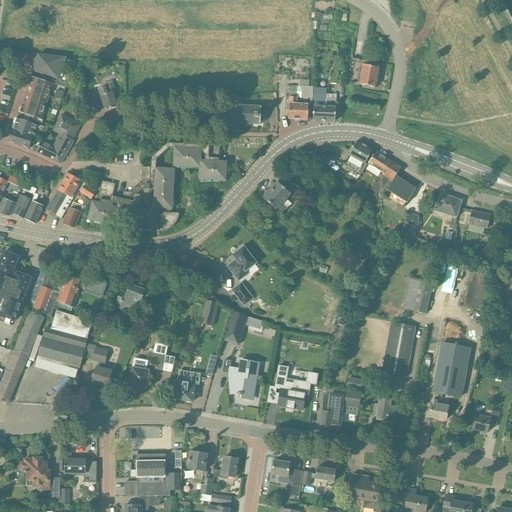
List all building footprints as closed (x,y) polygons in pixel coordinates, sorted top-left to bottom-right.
[(42,74),(56,79),(59,80),(58,82),(66,85),(69,77),(60,74),(62,68),(66,59),(38,55),(33,71),(42,74)] [(364,60),(352,58),(347,83),(375,88),(378,68),(363,65),(364,60)] [(31,77),(26,91),(48,99),(54,80),(44,77),(43,81),(31,77)] [(59,80),(56,79),(54,85),(65,88),(66,85),(58,82),(59,80)] [(309,81),(299,80),(299,87),(290,86),(290,96),(301,97),(301,98),(312,99),(313,87),(309,87),(309,81)] [(115,91),(112,81),(103,84),(105,87),(99,89),(101,96),(100,96),(105,111),(117,107),(112,92),(115,91)] [(48,99),(26,91),(19,113),(28,116),(31,117),(30,120),(42,124),(43,120),(41,120),(48,99)] [(84,94),(78,96),(81,102),(85,101),(87,100),(84,94)] [(101,108),(96,97),(87,100),(85,101),(90,112),(101,108)] [(297,98),(289,97),(288,120),(307,120),(308,105),(297,104),(297,98)] [(233,98),(230,98),(229,112),(228,112),(227,112),(226,114),(226,115),(227,116),(227,117),(228,117),(229,118),(228,132),(241,132),(242,124),(260,125),(261,107),(243,107),(243,99),(233,98)] [(336,101),(327,101),(326,108),(313,107),(313,120),(335,122),(336,101)] [(64,117),(61,116),(53,131),(60,135),(54,147),(42,141),(36,153),(60,165),(74,142),(72,141),(81,126),(73,122),(64,117)] [(8,143),(29,150),(32,140),(34,133),(41,135),(44,127),(40,126),(26,121),(17,118),(13,130),(12,130),(8,143)] [(220,142),(209,142),(209,145),(167,143),(151,158),(150,168),(142,167),(141,188),(135,193),(123,192),(123,199),(112,197),(115,185),(102,181),(98,200),(100,200),(99,203),(92,202),(88,220),(89,220),(89,219),(93,220),(93,221),(109,225),(109,224),(114,225),(113,226),(114,226),(115,221),(120,222),(119,223),(135,227),(135,226),(145,228),(145,229),(153,231),(153,229),(159,229),(159,232),(161,232),(163,232),(164,231),(166,231),(167,230),(169,230),(170,229),(172,228),(173,227),(174,226),(175,225),(176,223),(177,222),(178,220),(178,219),(179,217),(179,216),(179,214),(180,214),(180,213),(172,213),(172,201),(171,201),(172,191),(173,191),(174,175),(172,175),(173,170),(174,170),(156,169),(157,160),(169,149),(174,149),(173,167),(174,167),(174,165),(179,166),(179,167),(195,168),(195,167),(199,167),(199,180),(199,178),(204,178),(204,180),(220,181),(220,179),(225,180),(224,181),(225,181),(226,162),(219,162),(220,142)] [(365,164),(372,150),(357,142),(349,156),(350,156),(345,166),(361,174),(367,165),(365,164)] [(320,152),(316,160),(327,165),(331,158),(320,152)] [(401,168),(375,152),(368,164),(383,174),(373,191),(382,196),(384,194),(403,206),(405,203),(407,204),(411,197),(416,189),(416,188),(415,189),(408,185),(410,182),(404,178),(402,181),(395,176),(401,168)] [(46,210),(48,211),(61,219),(66,210),(73,199),(71,198),(76,190),(75,190),(80,181),(67,173),(58,190),(46,210)] [(0,179),(0,197),(1,198),(5,190),(10,192),(11,190),(19,194),(20,192),(20,191),(21,189),(23,184),(24,183),(19,180),(10,176),(7,182),(7,183),(0,179)] [(297,186),(289,179),(282,187),(277,182),(262,198),(281,215),(291,204),(286,199),(291,194),(290,194),(297,186)] [(96,192),(85,185),(80,192),(91,199),(96,192)] [(438,204),(435,211),(453,217),(449,229),(452,230),(456,218),(456,217),(458,211),(462,201),(461,201),(441,194),(438,202),(438,204)] [(32,201),(21,196),(13,215),(23,219),(32,201)] [(1,197),(0,199),(0,214),(3,216),(10,216),(11,214),(15,204),(16,203),(5,198),(1,197)] [(28,211),(24,220),(35,224),(35,225),(35,224),(43,206),(35,203),(32,201),(28,211)] [(83,208),(74,203),(71,209),(70,208),(63,224),(74,228),(81,213),(83,208)] [(490,216),(471,211),(468,224),(482,227),(487,229),(490,216)] [(418,228),(405,223),(400,236),(413,241),(418,228)] [(493,233),(486,231),(484,240),(491,242),(493,233)] [(437,246),(416,238),(415,243),(435,251),(437,246)] [(447,244),(439,241),(436,250),(443,253),(447,244)] [(365,248),(356,244),(352,252),(361,256),(365,248)] [(243,248),(242,247),(236,251),(237,252),(233,256),(236,261),(228,267),(238,281),(248,274),(246,271),(256,263),(244,248),(243,248)] [(4,251),(0,261),(0,299),(1,300),(2,298),(6,300),(0,315),(14,321),(31,278),(17,272),(16,275),(11,274),(18,257),(4,251)] [(47,273),(41,270),(30,300),(35,302),(32,310),(51,317),(55,305),(59,307),(60,303),(72,308),(80,288),(100,296),(104,285),(91,280),(88,287),(81,284),(82,282),(67,276),(60,294),(41,287),(47,273)] [(433,277),(422,274),(420,280),(410,278),(403,309),(425,314),(433,283),(431,282),(433,277)] [(252,299),(241,284),(232,291),(244,306),(252,299)] [(145,291),(129,285),(126,293),(123,292),(120,300),(117,299),(114,308),(128,314),(130,309),(135,310),(138,302),(140,303),(141,301),(149,305),(150,301),(154,292),(145,289),(145,291)] [(206,301),(200,324),(212,327),(218,304),(206,301)] [(46,327),(43,338),(55,341),(58,331),(87,338),(91,322),(56,311),(51,329),(46,327)] [(43,317),(29,312),(0,385),(0,400),(8,404),(28,355),(43,317)] [(233,312),(224,341),(238,346),(247,318),(233,312)] [(415,327),(391,323),(382,373),(405,378),(415,327)] [(55,341),(43,338),(35,368),(36,368),(36,367),(75,378),(79,368),(87,338),(58,331),(55,341)] [(442,344),(433,393),(450,396),(460,398),(470,349),(442,344)] [(95,351),(92,360),(98,362),(92,383),(107,387),(111,372),(102,369),(103,363),(105,364),(108,353),(95,349),(95,351)] [(165,356),(148,352),(147,360),(134,358),(132,368),(131,375),(129,385),(146,388),(150,369),(162,371),(165,356)] [(225,360),(222,373),(233,375),(232,381),(229,381),(230,395),(237,394),(237,395),(241,395),(240,398),(250,400),(252,388),(254,389),(256,379),(259,364),(241,361),(239,370),(230,368),(231,361),(225,360)] [(279,366),(275,388),(280,389),(277,406),(286,408),(285,409),(287,409),(287,408),(291,409),(292,409),(292,410),(293,410),(293,409),(302,411),(305,395),(308,395),(310,384),(306,383),(286,380),(288,368),(279,366)] [(174,381),(173,389),(176,389),(176,392),(175,400),(185,401),(186,402),(190,403),(191,402),(192,402),(195,384),(195,382),(196,382),(198,382),(199,382),(200,375),(187,373),(179,372),(178,382),(174,381)] [(348,377),(346,388),(361,391),(363,380),(348,377)] [(346,392),(346,395),(345,398),(344,404),(341,404),(341,410),(357,413),(358,406),(359,396),(360,394),(346,392)] [(441,395),(450,396),(433,393),(434,393),(432,404),(431,404),(428,417),(446,420),(448,407),(439,405),(441,395)] [(329,399),(329,405),(323,405),(322,412),(321,418),(320,428),(330,429),(330,425),(339,426),(340,416),(341,410),(341,404),(342,398),(342,397),(330,395),(329,399)] [(391,400),(379,399),(379,405),(375,404),(374,415),(374,413),(377,414),(376,421),(388,422),(388,416),(394,416),(395,407),(390,406),(391,400)] [(499,413),(486,410),(484,417),(475,415),(471,430),(487,433),(489,426),(495,427),(499,413)] [(203,454),(190,452),(189,459),(188,459),(187,469),(196,470),(194,480),(202,481),(203,471),(204,472),(206,459),(203,458),(203,454)] [(125,497),(170,496),(170,490),(179,490),(179,491),(181,473),(179,473),(179,474),(169,474),(170,473),(165,473),(165,461),(165,455),(143,455),(144,462),(139,462),(139,461),(136,461),(136,483),(134,483),(134,482),(130,482),(130,483),(127,483),(126,485),(126,490),(124,490),(125,497)] [(237,459),(224,457),(222,472),(215,470),(214,477),(227,479),(227,477),(234,478),(237,459)] [(42,463),(42,459),(24,459),(24,463),(23,463),(22,464),(21,464),(20,465),(19,466),(19,467),(19,469),(20,469),(21,469),(22,470),(23,470),(24,472),(26,472),(26,485),(32,485),(33,486),(40,486),(40,489),(49,489),(49,471),(46,471),(46,463),(42,463)] [(86,460),(64,460),(64,476),(85,476),(85,478),(96,478),(97,462),(86,462),(86,460)] [(274,461),(271,475),(280,476),(279,482),(292,484),(292,487),(301,488),(303,472),(295,471),(288,470),(289,464),(274,461)] [(333,482),(334,482),(336,471),(317,468),(316,475),(311,474),(311,473),(304,472),(302,484),(314,486),(314,487),(332,490),(333,482)] [(360,476),(352,475),(348,497),(364,500),(363,508),(379,511),(381,500),(378,500),(380,485),(359,481),(360,476)] [(60,506),(59,478),(52,478),(52,506),(60,506)] [(211,501),(211,495),(213,479),(206,478),(205,485),(202,485),(200,500),(211,501)] [(416,491),(408,490),(405,510),(419,511),(425,511),(427,499),(415,497),(416,491)] [(211,495),(211,501),(210,502),(230,505),(231,498),(211,495)] [(443,509),(442,511),(480,511),(481,510),(471,508),(472,504),(452,501),(452,497),(445,496),(443,506),(443,509)] [(156,497),(141,497),(141,506),(148,506),(159,506),(159,505),(161,505),(161,498),(156,498),(156,497)] [(179,498),(178,506),(189,507),(190,500),(179,498)]
